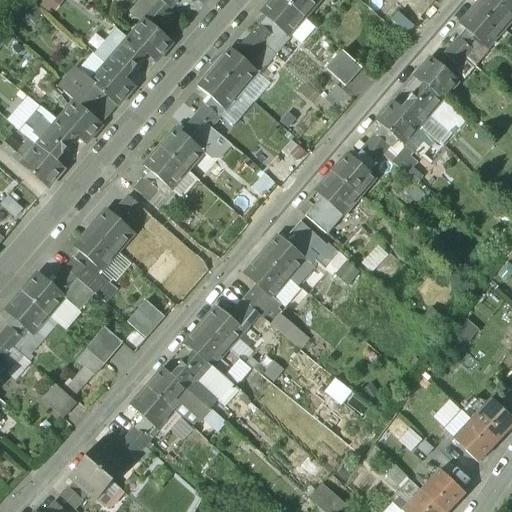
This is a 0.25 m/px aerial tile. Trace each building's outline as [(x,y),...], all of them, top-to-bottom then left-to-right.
[(176,0),(158,0),(160,2),(169,9),(176,0)] [(304,19),(283,0),(272,0),(261,13),(280,31),(288,38),(304,19)] [(283,0),(304,19),(320,0),(319,0),(283,0)] [(506,0),(481,0),(475,7),(503,30),(511,19),(511,5),(506,0)] [(169,9),(160,2),(151,13),(156,17),(160,20),(169,9)] [(503,30),(475,7),(459,26),(465,31),(479,43),(486,49),(503,30)] [(280,31),(266,18),(250,36),(265,48),(280,31)] [(145,20),(128,40),(147,56),(155,63),(172,44),(145,20)] [(106,31),(96,43),(105,51),(112,42),(115,38),(106,31)] [(479,43),(465,31),(451,48),(464,59),(479,43)] [(250,36),(235,53),(243,60),(246,57),(253,63),(265,48),(250,36)] [(128,40),(106,65),(126,81),(147,56),(128,40)] [(112,42),(108,47),(113,51),(117,46),(112,42)] [(464,59),(451,48),(437,64),(450,76),(464,59)] [(235,53),(230,49),(214,68),(242,92),(258,73),(243,60),(235,53)] [(342,53),(326,71),(344,88),(361,70),(342,53)] [(437,64),(431,59),(414,78),(423,86),(441,101),(458,82),(450,76),(437,64)] [(126,81),(106,65),(91,82),(90,83),(96,88),(115,105),(117,107),(134,88),(126,81)] [(242,92),(214,68),(197,87),(211,99),(219,106),(225,111),(242,92)] [(81,73),(72,74),(59,88),(75,102),(80,106),(96,88),(90,83),(91,82),(81,73)] [(423,86),(401,111),(419,127),(428,117),(441,101),(423,86)] [(96,88),(80,106),(99,123),(115,105),(96,88)] [(211,99),(196,116),(211,128),(222,114),(216,109),(219,106),(211,99)] [(441,101),(428,117),(452,137),(465,122),(441,101)] [(80,106),(75,102),(58,121),(77,137),(85,144),(102,125),(99,123),(80,106)] [(401,111),(392,103),(376,122),(382,128),(396,140),(403,146),(418,128),(419,127),(401,111)] [(35,113),(25,125),(34,133),(41,125),(45,121),(35,113)] [(196,116),(182,133),(190,140),(193,136),(199,142),(211,128),(196,116)] [(452,137),(428,117),(419,127),(418,128),(442,148),(452,137)] [(58,121),(36,147),(55,163),(77,137),(58,121)] [(382,128),(368,144),(382,156),(396,140),(382,128)] [(177,129),(160,148),(188,170),(204,151),(190,140),(182,133),(177,129)] [(7,140),(0,148),(12,159),(16,155),(19,150),(7,140)] [(382,156),(368,144),(355,160),(362,166),(368,159),(375,164),(382,156)] [(55,163),(36,147),(20,166),(47,189),(63,170),(55,163)] [(188,170),(160,148),(144,167),(150,172),(163,183),(171,190),(188,170)] [(355,160),(348,154),(331,174),(359,197),(376,177),(362,166),(355,160)] [(150,172),(134,190),(147,202),(163,183),(150,172)] [(359,197),(331,174),(315,192),(322,198),(342,215),(342,216),(359,197)] [(127,198),(111,217),(118,222),(121,219),(127,224),(140,209),(127,198)] [(342,215),(322,198),(314,207),(334,224),(342,215)] [(334,224),(314,207),(305,217),(326,234),(334,224)] [(111,217),(105,212),(89,230),(116,253),(132,234),(118,222),(111,217)] [(300,223),(285,241),(298,252),(313,235),(300,223)] [(116,253),(89,230),(73,249),(78,253),(85,259),(100,272),(116,253)] [(285,241),(278,235),(261,254),(288,278),(305,259),(298,252),(285,241)] [(78,253),(64,270),(77,282),(89,268),(82,263),(85,259),(78,253)] [(288,278),(261,254),(245,274),(258,286),(266,292),(272,297),(288,278)] [(64,270),(49,287),(57,293),(60,289),(66,295),(77,282),(64,270)] [(49,287),(36,275),(20,293),(47,317),(63,298),(57,293),(49,287)] [(258,286),(244,303),(257,314),(265,304),(260,299),(266,292),(258,286)] [(47,317),(20,293),(3,313),(13,321),(26,333),(30,336),(47,317)] [(129,320),(147,337),(166,316),(147,299),(129,320)] [(257,314),(244,303),(230,319),(243,330),(257,314)] [(230,319),(216,307),(199,326),(227,349),(243,330),(230,319)] [(301,349),(311,338),(283,313),(273,324),(301,349)] [(13,321),(0,336),(0,341),(11,350),(26,333),(13,321)] [(199,326),(184,344),(211,367),(227,349),(199,326)] [(104,329),(86,350),(104,366),(122,344),(104,329)] [(0,341),(0,363),(11,350),(0,341)] [(211,367),(184,344),(162,369),(189,393),(211,367)] [(103,366),(86,352),(77,362),(85,369),(93,376),(94,377),(103,366)] [(238,376),(226,366),(222,370),(219,374),(231,384),(238,376)] [(93,376),(85,369),(71,385),(67,382),(60,391),(72,401),(93,376)] [(189,393),(162,369),(146,387),(174,410),(189,393)] [(335,380),(327,391),(363,417),(371,406),(335,380)] [(76,404),(72,401),(60,391),(55,387),(42,402),(62,419),(76,404)] [(174,410),(146,387),(129,407),(143,419),(157,430),(174,410)] [(216,401),(205,391),(201,396),(197,400),(209,410),(216,401)] [(209,410),(197,400),(194,404),(190,408),(202,419),(209,410)] [(511,427),(511,421),(490,401),(471,421),(496,444),(511,427)] [(460,411),(444,429),(448,432),(446,434),(453,440),(471,421),(460,411)] [(143,419),(129,435),(143,446),(157,430),(143,419)] [(414,451),(423,439),(400,420),(390,431),(414,451)] [(453,440),(452,441),(477,464),(496,444),(471,421),(453,440)] [(129,435),(115,451),(129,462),(143,446),(129,435)] [(115,451),(101,439),(85,458),(112,481),(129,462),(115,451)] [(85,458),(68,477),(74,482),(87,493),(96,501),(112,481),(85,458)] [(439,472),(420,492),(441,511),(448,511),(464,495),(439,472)] [(74,482),(60,497),(73,509),(87,493),(74,482)] [(441,511),(420,492),(401,511),(441,511)] [(327,494),(315,507),(320,511),(345,511),(347,511),(327,494)] [(62,511),(53,503),(45,511),(62,511)]
